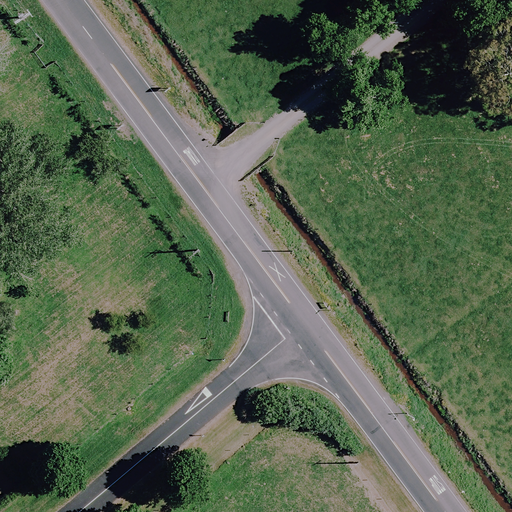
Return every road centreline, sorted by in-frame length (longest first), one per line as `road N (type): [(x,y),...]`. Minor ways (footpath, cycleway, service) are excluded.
road 1 (primary): [(64,0),(304,322)]
road 2 (residential): [(304,322),(76,511)]
road 3 (primary): [(304,322),(446,511)]
